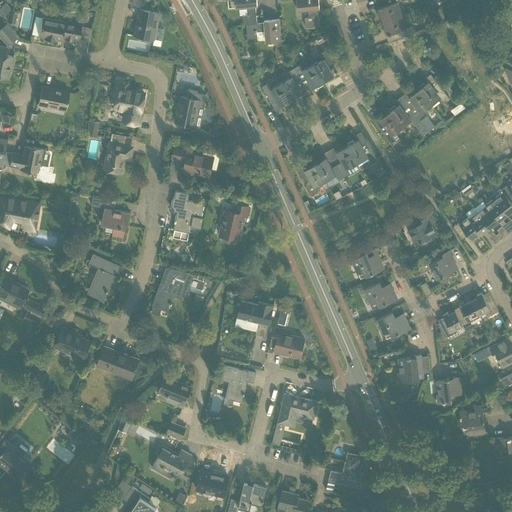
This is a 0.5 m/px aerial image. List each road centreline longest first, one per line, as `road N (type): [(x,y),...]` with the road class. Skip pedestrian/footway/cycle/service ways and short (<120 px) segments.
road 1 (residential): [(123,328),(155,228),(161,90),(150,73),(110,65)]
road 2 (tertiary): [(359,377),(261,148)]
road 3 (residential): [(254,453),(200,438),(198,363),(123,328)]
road 4 (tertiary): [(261,148),(193,0)]
road 5 (residential): [(254,453),(277,379),(325,386),(359,377)]
road 6 (residential): [(123,328),(63,303),(36,262),(0,244)]
road 7 (tertiary): [(419,511),(359,377)]
road 8 (residential): [(0,102),(27,94),(38,52),(110,65)]
road 9 (residential): [(261,148),(349,98),(359,76)]
